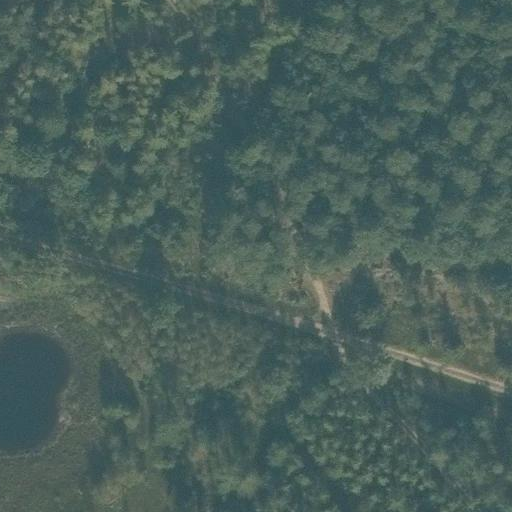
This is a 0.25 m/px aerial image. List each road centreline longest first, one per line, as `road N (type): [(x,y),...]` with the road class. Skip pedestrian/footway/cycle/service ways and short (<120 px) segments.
road 1 (track): [(473,511),(332,338)]
road 2 (track): [(269,135),(290,223),(332,338)]
road 3 (unknown): [(193,293),(0,238)]
road 4 (track): [(332,338),(511,390)]
road 5 (track): [(178,0),(269,135)]
road 6 (track): [(193,293),(332,338)]
